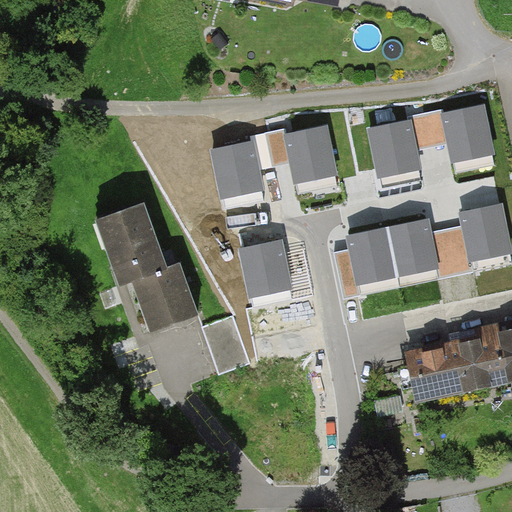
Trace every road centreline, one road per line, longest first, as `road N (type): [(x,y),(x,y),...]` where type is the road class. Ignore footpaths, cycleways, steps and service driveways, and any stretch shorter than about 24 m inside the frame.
road 1 (residential): [(0,100),(235,106),(426,90),(511,56)]
road 2 (track): [(0,306),(29,355),(156,482),(250,498)]
road 3 (residential): [(359,498),(511,473)]
